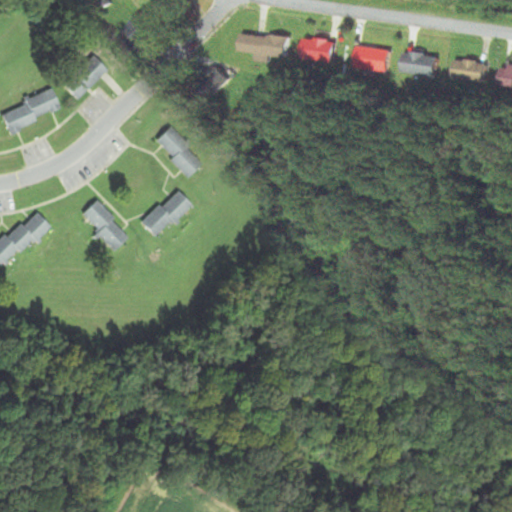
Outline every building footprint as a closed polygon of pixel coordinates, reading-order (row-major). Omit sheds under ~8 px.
[(153,40),(141,22),(123,34),(134,52),(153,40)] [(245,56),(294,59),(295,37),(247,35),(245,56)] [(342,44),(309,39),(306,59),(339,64),(342,44)] [(397,52),(364,48),(361,69),(395,73),(397,52)] [(408,76),(443,76),(443,55),(408,55),(408,76)] [(490,85),(494,66),(462,59),(458,79),(490,85)] [(77,102),(101,78),(85,63),(62,86),(77,102)] [(199,87),(214,102),(234,82),(219,68),(199,87)] [(1,113),(9,134),(62,114),(54,93),(1,113)] [(155,145),(189,179),(204,164),(170,130),(155,145)] [(192,207),(177,191),(142,225),(157,240),(192,207)] [(81,219),(115,253),(130,238),(95,204),(81,219)]
